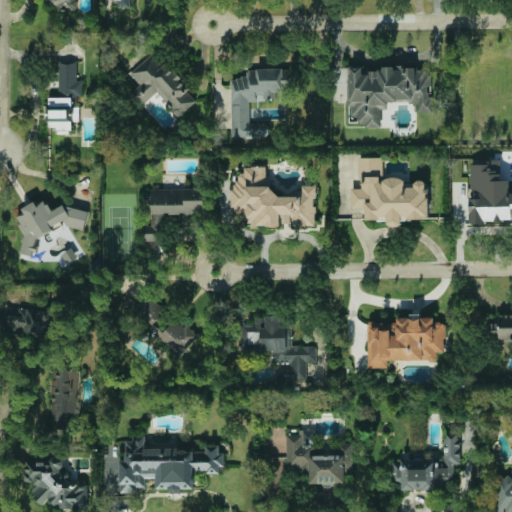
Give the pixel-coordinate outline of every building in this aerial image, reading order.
[(48,0),(49,9),(74,9),(73,0),(48,0)] [(117,0),(117,7),(131,8),(131,0),(117,0)] [(197,102),(158,50),(129,73),(139,87),(130,94),(140,107),(158,92),(177,117),(197,102)] [(59,97),(48,97),(48,129),(72,129),(72,121),(79,121),(79,107),(72,107),(72,96),(83,96),(82,81),(76,81),(76,62),(59,62),(59,97)] [(431,66),(368,68),(368,65),(347,66),(349,122),(364,122),(364,127),(381,127),(380,109),(388,108),(387,102),(417,101),(418,112),(432,112),(431,66)] [(232,137),(268,137),(268,123),(250,124),(250,101),(276,100),(276,92),(289,91),(288,68),(246,69),(247,78),(231,78),(232,137)] [(429,218),(426,181),(406,182),(406,176),(383,178),(381,156),(360,158),(362,188),(351,188),(352,208),(365,208),(365,219),(387,217),(387,226),(401,225),(401,219),(429,218)] [(471,221),(511,221),(511,193),(509,193),(509,180),(500,180),(500,161),(471,161),(471,221)] [(151,189),(151,226),(145,226),(145,241),(164,241),(164,214),(204,214),(204,189),(151,189)] [(89,211),(62,205),(52,211),(46,201),(37,206),(34,201),(24,207),(23,214),(20,215),(18,225),(24,235),(20,253),(30,256),(37,251),(38,246),(35,241),(53,230),(54,226),(63,220),(67,226),(85,230),(89,211)] [(197,335),(172,318),(166,326),(161,323),(169,311),(145,295),(129,318),(183,355),(197,335)] [(4,332),(46,334),(47,313),(5,311),(4,332)] [(511,314),(498,315),(498,322),(489,323),(489,338),(503,338),(504,347),(511,346),(511,314)] [(367,367),(388,367),(388,359),(437,360),(437,351),(444,352),(445,322),(434,322),(434,316),(397,315),(397,323),(388,322),(388,328),(377,328),(377,322),(368,321),(367,367)] [(241,355),(263,355),(263,350),(273,350),(273,362),(290,362),(290,370),(280,370),(279,380),(306,380),(307,362),(316,362),(316,346),(292,346),(292,327),(281,327),(281,317),(255,316),(255,324),(241,324),(241,355)] [(79,370),(52,370),(50,429),(66,429),(66,412),(78,413),(79,370)] [(287,468),(302,468),(302,476),(310,476),(310,483),(345,483),(345,473),(353,473),(353,442),(338,442),(338,455),(315,455),(315,430),(299,430),(299,434),(287,434),(287,468)] [(392,459),(392,482),(401,482),(401,488),(454,488),(454,464),(459,464),(460,434),(444,434),(444,460),(392,459)] [(120,492),(139,493),(139,487),(146,487),(146,478),(157,478),(157,489),(193,490),(193,473),(222,473),(222,445),(206,445),(206,449),(145,449),(146,437),(126,437),(125,460),(120,460),(120,492)] [(89,507),(87,481),(68,482),(66,457),(49,458),(49,460),(24,462),(25,482),(35,481),(36,504),(50,503),(51,510),(89,507)] [(511,511),(511,479),(510,479),(510,476),(496,476),(495,511),(511,511)]
